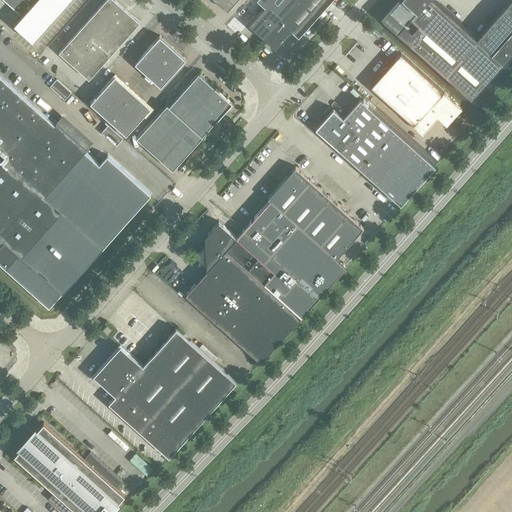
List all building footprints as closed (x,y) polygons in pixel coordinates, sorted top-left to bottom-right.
[(69,0),(5,0),(22,14),(14,23),(34,40),(69,0)] [(125,7),(116,0),(104,0),(100,6),(115,19),(125,7)] [(217,0),(228,9),(235,0),(217,0)] [(259,0),(265,6),(249,23),(264,37),(297,0),(259,0)] [(297,0),(264,37),(276,47),(292,30),(299,36),(330,0),(297,0)] [(466,27),(437,1),(436,0),(397,0),(382,17),(388,22),(472,97),(511,51),(511,0),(508,0),(498,11),(511,24),(511,27),(505,36),(499,43),(492,50),(474,34),(466,27)] [(115,19),(100,6),(90,17),(105,30),(115,19)] [(140,21),(125,7),(115,19),(130,32),(140,21)] [(105,30),(90,17),(80,28),(95,42),(105,30)] [(130,32),(115,19),(105,30),(120,44),(130,32)] [(95,42),(80,28),(70,40),(85,53),(95,42)] [(120,44),(105,30),(95,42),(110,55),(120,44)] [(186,57),(160,34),(135,62),(161,85),(186,57)] [(85,53),(70,40),(59,51),(74,65),(85,53)] [(110,55),(95,42),(85,53),(100,66),(110,55)] [(460,104),(401,52),(371,85),(421,130),(436,113),(445,121),(460,104)] [(100,66),(85,53),(74,65),(89,78),(100,66)] [(167,103),(137,136),(173,168),(203,135),(203,134),(217,119),(233,102),(226,96),(227,94),(223,91),(222,92),(216,86),(215,87),(199,72),(170,105),(167,103)] [(0,262),(49,306),(151,192),(109,154),(100,163),(85,150),(87,148),(57,121),(55,123),(0,73),(0,262)] [(151,106),(115,74),(91,101),(127,133),(151,106)] [(65,99),(72,91),(57,78),(50,85),(65,99)] [(360,97),(343,116),(333,107),(326,116),(327,116),(324,120),(323,119),(316,127),(339,148),(340,148),(401,203),(436,165),(360,97)] [(102,131),(116,145),(123,137),(108,124),(102,131)] [(271,198),(237,236),(275,270),(264,282),(301,315),(373,234),(296,165),(268,196),(271,198)] [(207,270),(187,292),(261,359),(301,315),(264,282),(275,270),(237,236),(219,220),(205,236),(206,244),(196,255),(207,264),(207,270)] [(103,329),(108,334),(113,329),(107,324),(103,329)] [(143,364),(121,344),(108,359),(107,358),(106,359),(107,360),(101,366),(100,366),(93,374),(115,394),(109,402),(169,456),(201,420),(236,381),(176,327),(143,364)] [(33,433),(14,454),(55,490),(49,497),(65,511),(108,511),(125,494),(117,486),(123,479),(90,450),(84,457),(44,421),(33,433)] [(148,473),(154,467),(137,451),(131,457),(148,473)]
